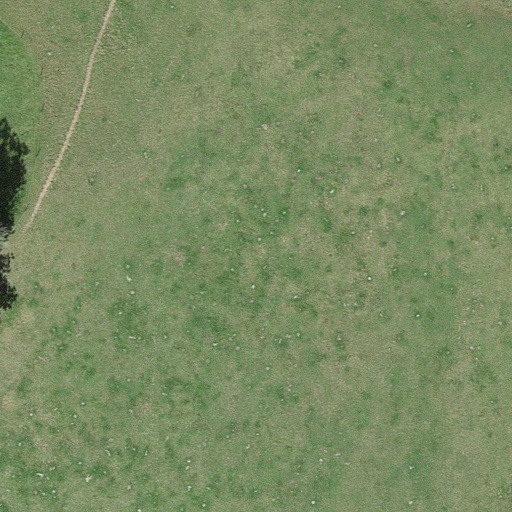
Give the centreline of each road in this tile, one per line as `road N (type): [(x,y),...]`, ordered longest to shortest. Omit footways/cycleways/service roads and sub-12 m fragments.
road 1 (motorway): [(0,8),(204,203),(492,511)]
road 2 (motorway): [(511,94),(423,0)]
